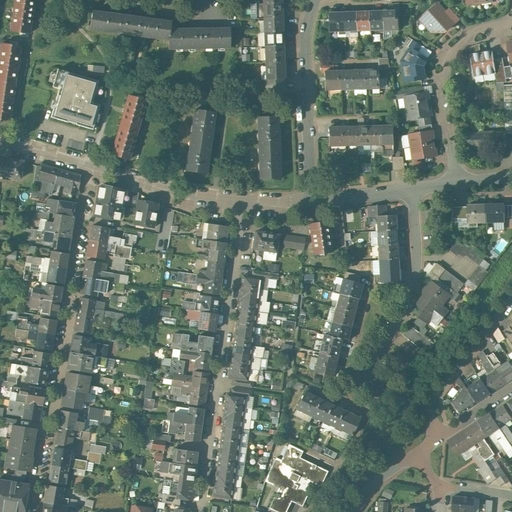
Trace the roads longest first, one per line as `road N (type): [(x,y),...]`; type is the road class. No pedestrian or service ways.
road 1 (residential): [(34,511),(92,166)]
road 2 (residential): [(201,511),(241,201)]
road 3 (residential): [(411,189),(411,296),(373,365),(377,403),(365,421)]
road 4 (residential): [(314,0),(305,30),(310,201)]
road 5 (residential): [(456,183),(446,62),(469,35),(511,22)]
road 6 (residential): [(439,432),(430,417),(435,395),(511,297)]
road 7 (residential): [(92,166),(241,201)]
